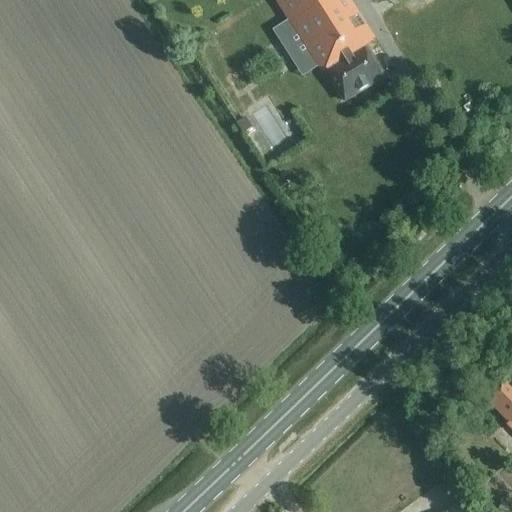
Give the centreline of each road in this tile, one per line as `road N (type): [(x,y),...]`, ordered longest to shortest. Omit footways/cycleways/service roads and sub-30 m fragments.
road 1 (primary): [(235,462),(494,213)]
road 2 (unclassified): [(262,488),(511,248)]
